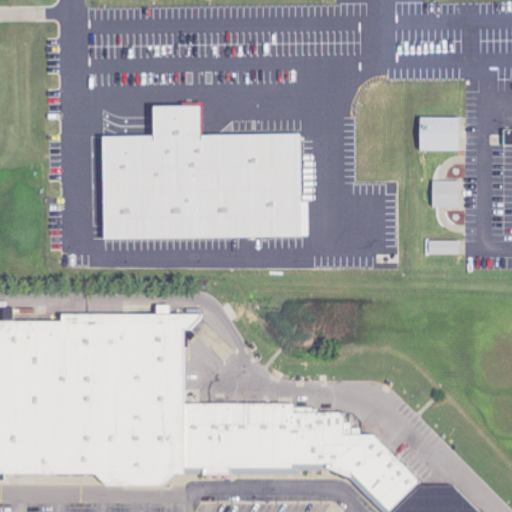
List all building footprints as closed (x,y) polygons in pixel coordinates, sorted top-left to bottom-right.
[(102,138),(103,240),(309,238),(308,202),(301,202),(300,135),(201,136),(200,107),(152,107),(153,137),(102,138)] [(460,118),(420,118),(419,151),(459,152),(460,118)] [(460,208),(460,181),(433,182),(433,208),(460,208)] [(460,255),(460,242),(429,241),(429,255),(460,255)] [(15,320),(14,308),(2,308),(3,320),(15,320)] [(0,316),(191,316),(190,403),(297,402),(297,412),(342,411),(343,432),(379,435),(418,479),(386,508),(350,471),(327,461),(306,462),(189,467),(168,486),(103,485),(97,474),(0,471),(0,316)] [(392,511),(481,511),(453,484),(421,484),(392,511)]
